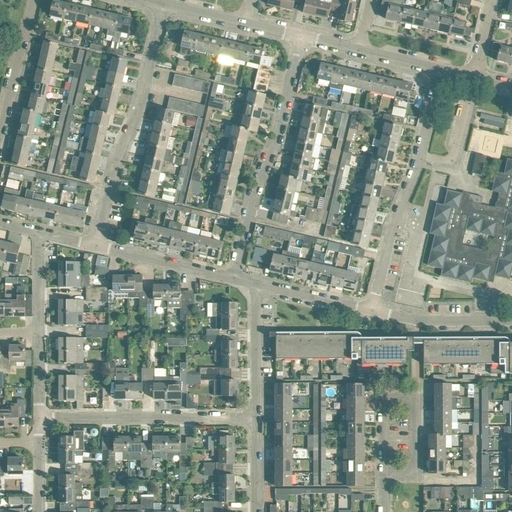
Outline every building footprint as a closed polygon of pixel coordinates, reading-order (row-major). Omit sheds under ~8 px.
[(64,18),(67,4),(61,3),(62,2),(55,0),(55,2),(54,1),(51,15),(64,18)] [(281,0),(280,7),(293,10),(294,0),(281,0)] [(315,16),(319,0),(302,0),(306,1),(303,13),(315,16)] [(336,8),(337,0),(319,0),(315,16),(328,19),(331,7),(336,8)] [(351,23),(356,3),(356,0),(349,0),(349,1),(344,0),(343,1),(339,0),(337,0),(336,8),(342,9),(339,20),(351,23)] [(399,22),(402,7),(403,0),(397,0),(398,0),(396,0),(382,0),(380,11),(388,13),(386,19),(399,22)] [(457,0),(457,2),(456,8),(458,9),(459,5),(470,7),(471,0),(457,0)] [(77,22),(80,7),(79,7),(80,6),(73,4),(73,6),(67,4),(64,18),(77,22)] [(89,25),(93,10),(87,9),(87,8),(81,6),(81,8),(80,7),(77,22),(89,25)] [(411,25),(415,10),(402,7),(399,22),(411,25)] [(437,31),(441,12),(429,9),(428,13),(424,28),(437,31)] [(102,28),(106,14),(105,13),(105,12),(99,10),(99,12),(93,10),(89,25),(102,28)] [(424,28),(428,13),(415,10),(411,25),(424,28)] [(114,37),(119,17),(113,15),(113,14),(107,12),(106,14),(102,28),(109,29),(107,36),(114,37)] [(449,34),(453,19),(454,15),(441,12),(437,31),(449,34)] [(136,30),(137,29),(130,27),(132,20),(131,19),(131,18),(125,16),(124,18),(119,17),(114,37),(112,43),(118,44),(121,32),(128,34),(129,37),(135,35),(136,30)] [(472,29),(465,27),(466,22),(453,19),(449,34),(463,37),(463,36),(470,37),(472,29)] [(193,57),(198,35),(185,32),(180,54),(193,57)] [(60,36),(46,33),(45,39),(58,42),(60,36)] [(206,60),(208,53),(211,38),(198,35),(193,57),(206,60)] [(220,55),(224,41),(211,38),(208,53),(220,55)] [(233,58),(236,44),(224,41),(220,55),(233,58)] [(55,59),(58,45),(44,42),(41,56),(55,59)] [(510,64),(511,55),(511,48),(501,46),(502,44),(494,42),(492,51),(499,52),(497,61),(510,64)] [(246,61),(249,47),(236,44),(233,58),(246,61)] [(269,59),(261,57),(263,50),(249,47),(246,61),(260,64),(269,67),(270,62),(269,59)] [(125,51),(111,48),(110,54),(123,57),(125,51)] [(88,67),(92,54),(87,53),(84,66),(88,67)] [(51,73),(55,59),(41,56),(38,70),(51,73)] [(124,75),(127,61),(113,58),(110,72),(124,75)] [(77,79),(81,65),(76,64),(70,63),(68,70),(74,72),(73,78),(77,79)] [(273,68),(269,67),(260,64),(258,71),(271,74),(273,68)] [(331,81),(334,67),(334,66),(328,64),(327,66),(321,64),(318,78),(319,79),(318,84),(330,86),(331,82),(331,81)] [(85,81),(88,67),(84,66),(80,80),(85,81)] [(191,69),(177,66),(176,72),(189,75),(191,69)] [(342,91),(344,84),(347,70),(342,69),(342,68),(335,66),(335,68),(334,67),(331,81),(331,82),(330,86),(330,88),(342,91)] [(48,86),(51,73),(38,70),(35,83),(48,86)] [(357,87),(360,73),(360,72),(353,70),(353,72),(347,70),(344,84),(357,87)] [(270,80),(271,74),(258,71),(256,77),(270,80)] [(121,89),(124,75),(110,72),(107,85),(121,89)] [(369,91),(373,76),(367,75),(368,74),(361,72),(361,74),(360,73),(357,87),(369,91)] [(178,87),(181,76),(175,75),(172,86),(178,87)] [(184,89),(187,78),(181,76),(178,87),(184,89)] [(382,94),(386,79),(385,79),(386,78),(379,76),(379,78),(373,76),(369,91),(382,94)] [(268,86),(270,80),(256,77),(255,83),(268,86)] [(190,90),(192,79),(187,78),(184,89),(190,90)] [(396,97),(399,83),(393,81),(393,80),(387,78),(386,80),(386,79),(382,94),(396,97)] [(196,92),(198,80),(192,79),(190,90),(196,92)] [(202,93),(204,82),(198,80),(196,92),(202,93)] [(208,94),(210,85),(210,83),(204,82),(202,93),(208,94)] [(45,100),(48,86),(35,83),(32,97),(45,100)] [(267,93),(268,86),(255,83),(253,90),(267,93)] [(414,105),(416,93),(411,91),(412,86),(411,85),(411,84),(405,83),(404,84),(399,83),(396,97),(408,100),(407,103),(414,105)] [(117,102),(121,89),(107,85),(103,99),(117,102)] [(263,109),(266,96),(249,92),(246,105),(263,109)] [(79,108),(82,94),(77,93),(74,107),(75,107),(79,108)] [(42,114),(45,100),(32,97),(29,110),(38,113),(42,114)] [(214,101),(215,98),(211,97),(208,108),(213,109),(225,112),(226,104),(214,101)] [(327,100),(314,97),(312,103),(326,106),(327,100)] [(173,110),(175,99),(170,98),(167,109),(173,110)] [(114,116),(117,102),(103,99),(100,113),(96,112),(110,115),(114,116)] [(178,111),(181,100),(175,99),(173,110),(178,111)] [(185,113),(187,102),(181,100),(178,111),(185,113)] [(191,114),(193,103),(187,102),(185,113),(191,114)] [(196,116),(199,104),(193,103),(191,114),(196,116)] [(202,117),(205,106),(199,104),(196,116),(202,117)] [(260,121),(263,109),(246,105),(243,117),(260,121)] [(328,110),(323,109),(306,105),(303,118),(325,123),(328,110)] [(35,127),(38,113),(29,110),(25,109),(21,124),(35,127)] [(174,113),(158,109),(155,122),(171,125),(174,113)] [(107,129),(110,115),(96,112),(93,125),(107,129)] [(342,113),(339,126),(346,127),(349,115),(342,113)] [(391,115),(391,116),(390,121),(403,124),(404,118),(391,115)] [(352,116),(349,128),(357,130),(360,117),(352,116)] [(61,133),(65,119),(60,117),(56,132),(61,133)] [(188,117),(186,124),(195,127),(197,119),(188,117)] [(257,133),(260,121),(243,117),(241,129),(233,127),(249,131),(257,133)] [(323,134),(325,123),(303,118),(300,130),(317,134),(317,133),(323,134)] [(169,138),(171,125),(155,122),(152,134),(169,138)] [(402,135),(403,128),(402,128),(402,127),(386,123),(383,136),(399,140),(400,135),(402,135)] [(33,135),(35,127),(21,124),(18,137),(32,141),(37,142),(39,137),(33,135)] [(104,142),(107,129),(93,125),(90,139),(104,142)] [(343,139),(346,127),(339,126),(337,137),(339,138),(343,139)] [(247,143),(249,131),(233,127),(230,139),(247,143)] [(355,142),(357,130),(349,128),(346,140),(350,141),(355,142)] [(314,146),(317,134),(300,130),(297,142),(314,146)] [(206,138),(207,133),(202,132),(199,145),(203,146),(208,147),(210,139),(206,138)] [(174,139),(169,138),(152,134),(149,146),(166,150),(172,151),(174,139)] [(396,152),(399,140),(383,136),(375,134),(372,147),(380,148),(396,152)] [(29,154),(32,141),(18,137),(15,151),(29,154)] [(100,156),(104,142),(90,139),(86,153),(100,156)] [(244,155),(247,143),(230,139),(227,151),(244,155)] [(311,158),(314,146),(297,142),(295,154),(311,158)] [(172,151),(166,150),(149,146),(146,158),(163,162),(169,163),(172,151)] [(393,164),(396,152),(380,148),(379,155),(373,154),(372,159),(378,160),(387,163),(393,164)] [(337,163),(340,151),(336,150),(332,149),(329,161),(337,163)] [(241,167),(244,155),(227,151),(221,150),(218,162),(224,163),(241,167)] [(25,168),(28,158),(29,154),(15,151),(12,164),(25,168)] [(97,170),(100,156),(86,153),(85,159),(73,157),(71,164),(97,170)] [(352,154),(348,153),(344,153),(341,165),(345,166),(349,167),(352,154)] [(308,170),(308,169),(311,158),(295,154),(292,166),(308,170)] [(482,176),(486,157),(486,156),(476,154),(472,173),(482,176)] [(384,175),(387,163),(378,160),(372,159),(365,157),(362,170),(368,172),(384,175)] [(160,174),(163,162),(146,158),(144,170),(160,174)] [(488,282),(489,275),(510,280),(511,270),(511,159),(507,159),(504,173),(497,172),(496,176),(495,176),(492,191),(499,193),(496,208),(481,204),(483,197),(468,194),(468,193),(467,193),(467,195),(447,190),(443,205),(436,203),(429,234),(434,235),(428,265),(442,269),(440,276),(471,283),(472,278),(488,282)] [(334,175),(337,163),(329,161),(326,173),(331,174),(334,175)] [(238,179),(241,167),(224,163),(221,175),(238,179)] [(94,183),(97,170),(71,164),(70,170),(82,173),(80,180),(94,183)] [(314,171),(308,169),(308,170),(292,166),(289,178),(297,180),(298,180),(305,182),(307,174),(313,175),(314,171)] [(22,181),(23,176),(25,170),(11,167),(8,178),(22,181)] [(202,171),(198,170),(194,169),(191,181),(195,182),(200,183),(202,171)] [(37,179),(38,174),(25,170),(23,176),(37,179)] [(165,175),(160,174),(144,170),(141,182),(157,186),(163,187),(165,175)] [(382,187),(384,175),(368,172),(365,184),(382,187)] [(51,182),(52,177),(38,174),(37,179),(51,182)] [(235,191),(238,179),(221,175),(216,174),(215,179),(220,180),(219,187),(235,191)] [(295,192),(297,180),(289,178),(282,176),(281,176),(278,188),(295,192)] [(64,186),(66,180),(52,177),(51,182),(64,186)] [(78,189),(79,183),(66,180),(64,186),(78,189)] [(154,198),(157,188),(157,186),(141,182),(138,194),(154,198)] [(92,192),(93,186),(79,183),(78,189),(92,192)] [(379,199),(382,187),(365,184),(363,196),(379,199)] [(64,186),(63,191),(77,195),(78,189),(64,186)] [(232,203),(235,191),(219,187),(217,194),(210,193),(209,198),(232,203)] [(292,204),(295,192),(278,188),(275,200),(292,204)] [(15,212),(18,198),(20,192),(6,189),(1,208),(15,212)] [(29,215),(32,201),(34,191),(27,190),(25,199),(18,198),(15,212),(29,215)] [(380,207),(381,200),(379,199),(363,196),(360,208),(376,211),(377,206),(380,207)] [(143,203),(155,206),(156,201),(137,197),(134,209),(141,210),(143,203)] [(230,215),(232,203),(209,198),(206,210),(230,215)] [(290,211),(292,204),(275,200),(273,212),(295,218),(296,212),(290,211)] [(42,218),(46,204),(32,201),(29,215),(42,218)] [(56,221),(59,207),(46,204),(42,218),(56,221)] [(70,224),(73,210),(59,207),(56,221),(70,224)] [(314,222),(317,210),(307,207),(305,217),(299,215),(299,218),(314,222)] [(373,224),(376,211),(360,208),(357,220),(373,224)] [(84,227),(87,214),(73,210),(70,224),(84,227)] [(319,223),(322,211),(317,210),(314,222),(319,223)] [(325,225),(328,212),(326,212),(322,211),(319,223),(325,225)] [(216,215),(215,220),(214,224),(227,227),(229,218),(216,215)] [(147,242),(152,220),(146,219),(145,224),(138,223),(134,239),(147,242)] [(159,245),(162,229),(156,227),(157,221),(152,220),(147,242),(152,244),(152,245),(156,246),(157,245),(159,245)] [(371,236),(373,224),(357,220),(354,232),(371,236)] [(171,248),(176,223),(170,222),(168,230),(162,229),(159,245),(171,248)] [(182,251),(186,234),(181,233),(182,225),(176,223),(171,248),(175,249),(176,251),(181,252),(182,251)] [(337,227),(331,226),(327,225),(324,237),(334,240),(337,227)] [(290,241),(291,237),(292,233),(265,227),(263,235),(290,241)] [(368,247),(371,236),(354,232),(352,244),(368,247)] [(195,254),(199,237),(186,234),(182,251),(195,254)] [(253,236),(252,242),(261,244),(262,238),(253,236)] [(311,242),(315,243),(316,239),(304,236),(303,240),(301,247),(310,249),(311,242)] [(207,257),(210,240),(199,237),(195,254),(207,257)] [(219,260),(223,243),(210,240),(207,257),(219,260)] [(19,276),(24,255),(18,254),(20,246),(7,243),(3,262),(15,265),(13,274),(19,276)] [(351,255),(353,247),(340,244),(339,248),(338,252),(351,255)] [(365,250),(353,247),(351,255),(363,258),(365,250)] [(283,274),(288,252),(283,251),(281,257),(266,253),(264,263),(272,265),(270,272),(283,274)] [(295,277),(298,261),(300,255),(288,252),(283,274),(295,277)] [(98,258),(97,265),(107,268),(109,260),(98,258)] [(319,283),(323,266),(324,261),(312,258),(311,264),(307,280),(319,283)] [(307,280),(311,264),(298,261),(295,277),(307,280)] [(83,275),(83,262),(59,262),(59,263),(61,263),(61,274),(59,274),(59,275),(83,275)] [(108,275),(108,268),(107,268),(97,265),(95,275),(108,275)] [(331,286),(335,269),(323,266),(319,283),(331,286)] [(343,289),(347,272),(335,269),(331,286),(343,289)] [(355,292),(359,275),(347,272),(343,289),(355,292)] [(89,275),(83,275),(59,275),(61,275),(61,286),(59,286),(59,287),(86,287),(86,294),(108,294),(108,291),(108,288),(89,287),(89,275)] [(128,298),(128,276),(114,277),(114,290),(108,291),(108,294),(109,303),(116,303),(116,298),(128,298)] [(148,309),(148,304),(147,290),(142,291),(142,276),(128,276),(128,298),(140,298),(140,309),(148,309)] [(181,304),(181,296),(181,295),(180,280),(172,280),(172,285),(167,285),(167,308),(181,309),(181,320),(187,320),(187,316),(187,304),(181,304)] [(167,308),(167,285),(154,285),(154,295),(154,301),(162,301),(162,308),(167,308)] [(25,308),(25,290),(17,290),(17,295),(5,295),(5,302),(5,317),(25,317),(25,308)] [(109,303),(108,294),(86,294),(86,299),(101,299),(104,303),(109,303)] [(83,312),(83,300),(69,300),(59,300),(59,301),(61,301),(61,312),(59,312),(83,312)] [(237,317),(237,303),(213,303),(213,313),(213,317),(216,317),(237,317)] [(84,325),(83,312),(59,312),(59,313),(61,313),(61,324),(59,324),(59,325),(69,325),(84,325)] [(237,330),(237,317),(216,317),(216,329),(207,329),(207,336),(219,336),(219,330),(237,330)] [(414,351),(414,344),(414,343),(414,340),(414,337),(362,338),(362,337),(361,335),(360,334),(359,333),(357,332),(276,332),(276,359),(351,359),(351,360),(357,360),(357,374),(372,374),(371,365),(408,365),(408,351),(414,351)] [(511,373),(511,342),(510,343),(510,341),(508,339),(507,338),(505,337),(423,337),(423,340),(423,343),(424,365),(490,364),(490,374),(511,373)] [(83,350),(83,338),(69,338),(59,338),(59,339),(61,339),(61,350),(59,350),(83,350)] [(237,355),(237,342),(222,342),(222,350),(214,350),(214,355),(237,355)] [(25,360),(25,346),(10,346),(10,358),(3,358),(3,373),(11,373),(11,368),(17,368),(17,360),(25,360)] [(109,369),(109,363),(84,363),(83,350),(59,350),(59,351),(61,351),(61,362),(59,362),(59,363),(64,363),(64,364),(66,364),(66,363),(75,363),(75,370),(86,370),(99,369),(109,369)] [(237,369),(237,355),(214,355),(214,361),(222,361),(222,369),(237,369)] [(187,391),(187,368),(187,363),(180,363),(180,377),(167,377),(167,384),(167,399),(181,399),(181,391),(187,391)] [(237,396),(237,381),(219,381),(219,375),(200,375),(200,381),(214,381),(214,396),(237,396)] [(89,380),(83,380),(83,376),(59,376),(59,377),(61,377),(61,388),(59,388),(83,388),(89,388),(89,380)] [(129,399),(129,376),(123,376),(123,383),(115,384),(116,389),(116,399),(129,399)] [(142,393),(142,384),(134,384),(134,376),(129,376),(129,399),(142,399),(142,394),(143,395),(143,393),(142,393)] [(167,399),(167,384),(167,377),(162,377),(162,384),(154,384),(154,399),(167,399)] [(292,398),(292,385),(275,385),(275,398),(292,398)] [(364,397),(364,385),(347,385),(347,398),(364,397)] [(451,391),(451,385),(435,385),(435,397),(457,397),(459,397),(459,391),(451,391)] [(83,401),(83,391),(83,388),(59,388),(59,389),(61,389),(61,400),(59,400),(59,401),(83,401)] [(364,410),(364,397),(347,398),(347,410),(364,410)] [(457,410),(457,397),(435,397),(435,410),(451,410),(457,410)] [(292,410),(292,398),(275,398),(275,410),(292,410)] [(25,414),(25,400),(17,400),(17,404),(12,404),(12,412),(5,412),(5,427),(18,427),(18,417),(20,417),(20,414),(25,414)] [(292,423),(292,410),(275,410),(275,423),(292,423)] [(364,423),(364,410),(347,410),(347,423),(364,423)] [(451,423),(451,410),(435,410),(435,423),(451,423)] [(292,435),(292,423),(275,423),(275,435),(292,435)] [(364,435),(364,423),(347,423),(347,435),(364,435)] [(451,429),(451,423),(435,423),(435,435),(445,435),(445,436),(458,436),(458,429),(451,429)] [(84,451),(84,431),(74,431),(74,437),(59,437),(59,450),(82,450),(84,451)] [(235,450),(235,437),(229,437),(229,431),(219,431),(219,437),(209,437),(209,450),(212,450),(235,450)] [(292,448),(292,435),(275,435),(275,448),(292,448)] [(364,448),(364,435),(347,435),(347,448),(364,448)] [(445,448),(445,436),(445,435),(435,435),(429,435),(429,448),(445,448)] [(473,446),(473,436),(473,435),(463,435),(463,448),(468,448),(473,446)] [(128,460),(128,437),(115,437),(115,443),(115,452),(122,452),(122,460),(128,460)] [(134,460),(134,452),(141,452),(141,468),(147,468),(147,455),(141,455),(141,437),(128,437),(128,460),(134,460)] [(166,460),(166,437),(153,437),(153,455),(147,455),(147,468),(154,468),(154,462),(161,461),(161,460),(166,460)] [(180,452),(180,444),(181,444),(181,442),(180,442),(180,437),(166,437),(166,460),(172,460),(172,452),(180,452)] [(292,461),(292,448),(275,448),(275,461),(292,461)] [(364,460),(364,448),(347,448),(347,461),(364,460)] [(445,461),(445,448),(429,448),(429,461),(445,461)] [(473,459),(468,448),(463,448),(463,461),(468,461),(473,459)] [(75,464),(75,456),(82,456),(82,450),(59,450),(59,464),(75,464)] [(235,463),(235,450),(212,450),(212,456),(220,456),(220,463),(235,463)] [(511,465),(511,452),(509,453),(504,452),(503,465),(511,465)] [(23,474),(23,467),(24,467),(24,465),(23,465),(23,458),(9,458),(9,465),(4,465),(4,462),(0,462),(0,476),(4,476),(4,473),(9,473),(9,474),(23,474)] [(364,473),(364,460),(347,461),(347,473),(364,473)] [(292,473),(292,461),(275,461),(275,473),(292,473)] [(445,473),(445,461),(429,461),(429,473),(445,473)] [(473,471),(468,461),(463,461),(463,473),(468,473),(473,471)] [(488,469),(488,465),(482,465),(482,472),(482,478),(493,478),(493,472),(491,472),(488,469)] [(511,478),(511,465),(503,465),(503,478),(509,478),(511,478)] [(292,486),(292,473),(275,473),(275,486),(292,486)] [(364,486),(364,473),(347,473),(347,486),(364,486)] [(32,474),(23,474),(23,483),(32,483),(32,474)] [(235,476),(225,476),(220,475),(219,483),(212,483),(212,489),(235,489),(235,476)] [(75,483),(74,476),(59,476),(59,489),(82,489),(82,483),(75,483)] [(493,491),(493,478),(482,478),(482,488),(484,488),(484,491),(493,491)] [(444,499),(444,488),(424,488),(424,491),(431,491),(431,499),(444,499)] [(470,499),(470,488),(457,488),(457,495),(463,495),(463,499),(470,499)] [(476,499),(476,492),(484,492),(484,491),(484,488),(482,488),(470,488),(470,499),(476,499)] [(82,502),(82,494),(82,489),(59,489),(59,502),(66,502),(66,508),(78,508),(90,508),(90,502),(82,502)] [(235,502),(235,489),(212,489),(212,494),(220,494),(220,502),(205,502),(205,508),(229,508),(229,502),(235,502)] [(288,500),(288,494),(287,489),(275,489),(275,500),(288,500)] [(147,511),(147,495),(141,495),(141,505),(128,505),(127,511),(147,511)] [(166,511),(167,505),(153,505),(153,495),(147,495),(147,511),(166,511)] [(186,511),(186,510),(186,497),(180,497),(180,504),(167,505),(166,511),(186,511)]
